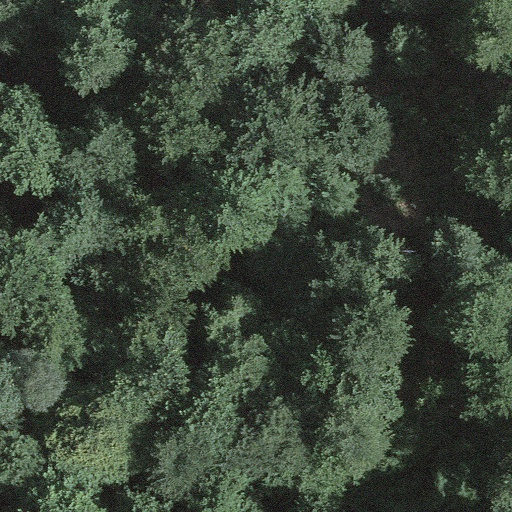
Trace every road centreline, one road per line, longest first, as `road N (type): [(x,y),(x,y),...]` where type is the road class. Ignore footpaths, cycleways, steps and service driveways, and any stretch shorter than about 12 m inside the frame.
road 1 (track): [(511,446),(465,450),(341,502),(218,483),(0,470)]
road 2 (track): [(252,488),(0,309)]
